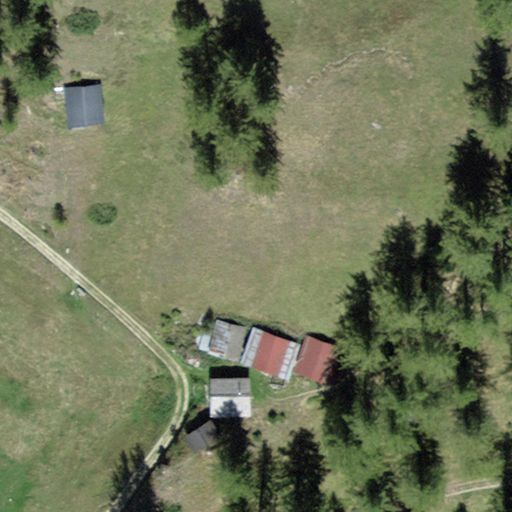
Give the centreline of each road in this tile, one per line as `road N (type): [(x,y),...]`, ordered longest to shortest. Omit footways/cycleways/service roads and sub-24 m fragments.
road 1 (track): [(177,372),(0,213)]
road 2 (track): [(111,511),(170,434),(183,397),(177,372)]
road 3 (track): [(511,479),(369,511)]
